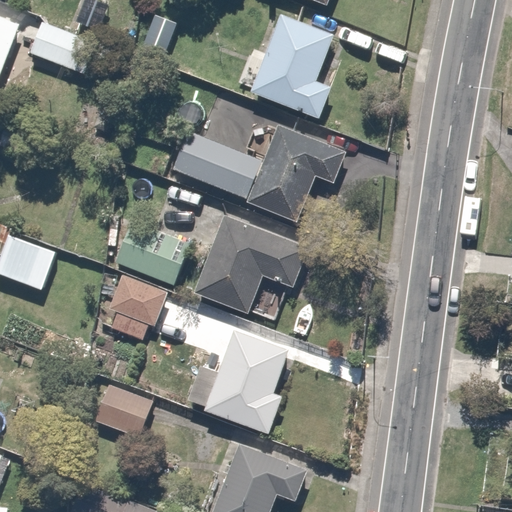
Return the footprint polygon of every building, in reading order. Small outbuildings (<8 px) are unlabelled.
[(111,3),(103,0),(89,0),(80,23),(100,31),(111,3)] [(327,119),(339,85),(322,79),(339,28),(286,10),(257,95),(327,119)] [(0,78),(22,21),(0,12),(0,78)] [(95,41),(45,22),(33,52),(83,71),(95,41)] [(351,153),(272,122),(259,154),(192,128),(176,168),(298,216),(315,172),(340,182),(351,153)] [(265,277),(300,290),(315,250),(227,217),(199,291),(252,311),(265,277)] [(0,256),(5,258),(0,270),(0,273),(44,290),(57,253),(16,237),(18,230),(0,223),(0,256)] [(126,242),(117,263),(178,287),(187,266),(126,242)] [(126,271),(110,310),(120,314),(114,328),(153,343),(174,290),(126,271)] [(206,361),(191,404),(270,432),(301,341),(240,320),(223,367),(206,361)] [(158,400),(113,381),(96,421),(142,439),(158,400)] [(271,511),(280,492),(297,500),(310,470),(247,443),(217,511),(271,511)] [(153,511),(85,485),(74,511),(153,511)]
